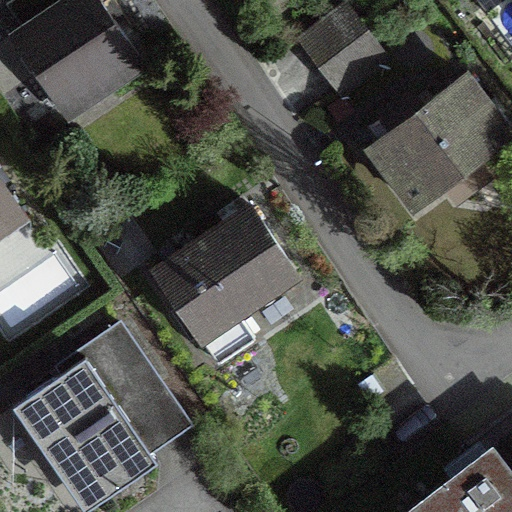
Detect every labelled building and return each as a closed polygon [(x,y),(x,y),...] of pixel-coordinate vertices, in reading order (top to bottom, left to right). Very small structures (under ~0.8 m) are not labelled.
[(96,0),(13,0),(3,7),(19,31),(7,39),(57,112),(136,59),(96,0)] [(296,43),(307,56),(327,83),(336,95),(383,59),(344,7),(296,43)] [(421,107),(412,96),(389,113),(398,125),(368,148),(414,207),(506,138),(460,78),(421,107)] [(0,218),(12,211),(19,221),(21,219),(0,188),(0,218)] [(293,275),(248,208),(152,273),(214,366),(251,341),(234,315),(293,275)] [(154,463),(115,406),(156,378),(124,331),(18,402),(90,507),(154,463)] [(511,511),(511,448),(508,443),(415,511),(511,511)]
